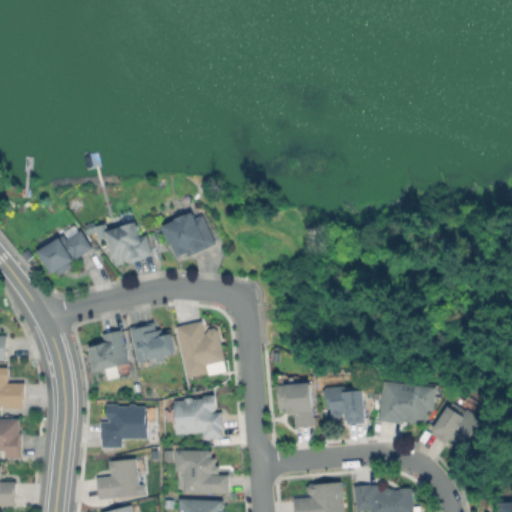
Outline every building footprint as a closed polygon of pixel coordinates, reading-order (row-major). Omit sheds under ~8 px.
[(196,204),(197,211),(205,209),(219,239),(180,257),(163,220),(196,204)] [(138,224),(142,238),(149,236),(154,256),(119,265),(118,258),(116,258),(110,232),(138,224)] [(51,274),(90,250),(75,225),(36,249),(51,274)] [(203,317),(205,326),(218,323),(225,358),(207,362),(209,372),(189,376),(177,322),(203,317)] [(158,324),(160,332),(174,329),(179,356),(142,363),(135,328),(158,324)] [(129,364),(96,369),(92,347),(106,344),(105,335),(124,332),(129,364)] [(283,349),(283,360),(274,360),(274,349),(283,349)] [(24,384),(24,406),(0,406),(0,367),(11,367),(11,384),(24,384)] [(438,382),(435,409),(427,408),(425,421),(380,416),(384,376),(438,382)] [(314,378),(317,424),(296,426),(295,409),(286,410),(285,401),(279,402),(277,380),(314,378)] [(367,386),(366,420),(346,420),(346,415),(331,414),(331,402),(325,402),(325,384),(345,384),(345,385),(367,386)] [(212,392),(214,407),(222,406),(226,434),(204,437),(203,429),(176,432),(171,398),(212,392)] [(450,401),(463,409),(467,403),(484,413),(466,443),(452,435),(448,442),(431,432),(450,401)] [(126,446),(103,447),(103,421),(109,421),(109,406),(148,405),(149,438),(126,439),(126,446)] [(0,418),(22,419),(22,460),(5,460),(6,448),(0,448),(0,418)] [(173,446),(173,460),(163,460),(163,446),(173,446)] [(230,471),(229,489),(177,488),(177,446),(213,446),(213,453),(218,453),(218,462),(221,462),(221,471),(230,471)] [(139,459),(141,485),(142,485),(143,495),(101,500),(99,478),(112,476),(111,462),(139,459)] [(17,480),(17,504),(0,504),(0,465),(2,465),(2,480),(17,480)] [(346,511),(294,511),(293,495),(315,493),(314,480),(344,477),(346,511)] [(380,479),(380,486),(412,483),(415,511),(372,511),(372,508),(358,509),(355,482),(380,479)] [(180,511),(181,495),(226,495),(226,511),(180,511)] [(175,498),(175,508),(165,508),(165,498),(175,498)] [(511,499),(511,511),(491,511),(491,509),(497,509),(497,499),(511,499)]
